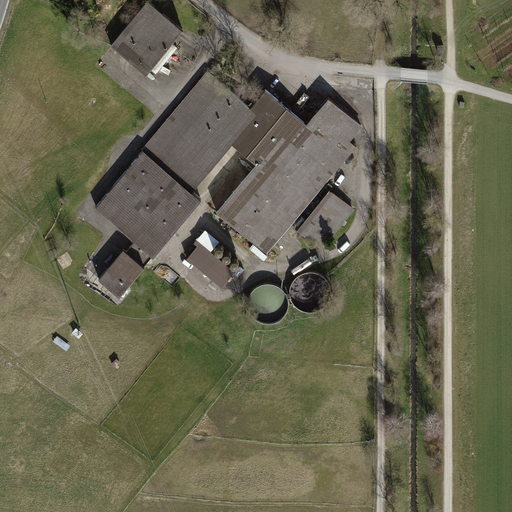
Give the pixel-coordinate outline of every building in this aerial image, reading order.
[(148,0),(111,45),(146,73),(183,29),(148,0)] [(258,245),(267,253),(369,131),(328,97),(307,122),(267,89),(252,107),(208,70),(142,149),(143,150),(96,207),(136,240),(102,281),(119,296),(201,198),(192,190),(231,144),(256,165),(217,212),(230,223),(226,227),(254,250),(258,245)] [(353,208),(332,192),(298,234),(304,239),(308,235),(322,247),(353,208)] [(200,242),(187,257),(222,286),(235,271),(200,242)] [(222,242),(215,249),(235,270),(242,264),(222,242)] [(292,288),(291,294),(293,300),(297,305),(302,309),(308,310),(314,310),(319,308),(324,304),(327,298),(329,292),(328,286),(325,281),(321,277),(315,274),(309,273),(303,274),(298,278),(294,282),(292,288)] [(250,299),(250,306),(252,311),(255,316),(260,320),(266,322),(272,321),(278,319),(283,315),(286,310),(287,304),(286,298),(284,292),(279,288),(274,285),(268,285),(262,286),(256,289),(252,294),(250,299)]
